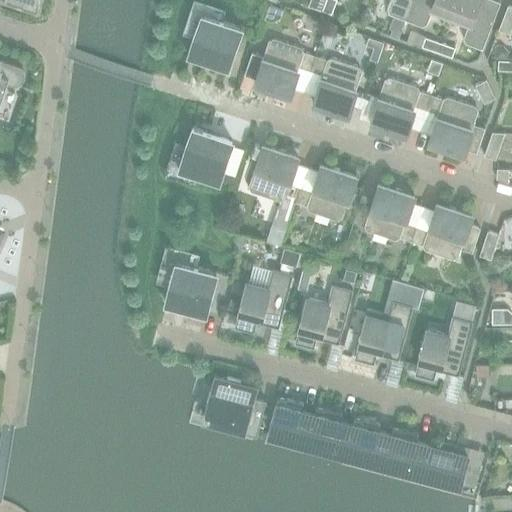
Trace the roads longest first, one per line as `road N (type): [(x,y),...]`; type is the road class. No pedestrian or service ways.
road 1 (residential): [(511,201),(168,85)]
road 2 (residential): [(511,427),(166,336)]
road 3 (residential): [(8,423),(42,189)]
road 4 (residential): [(42,189),(54,45)]
